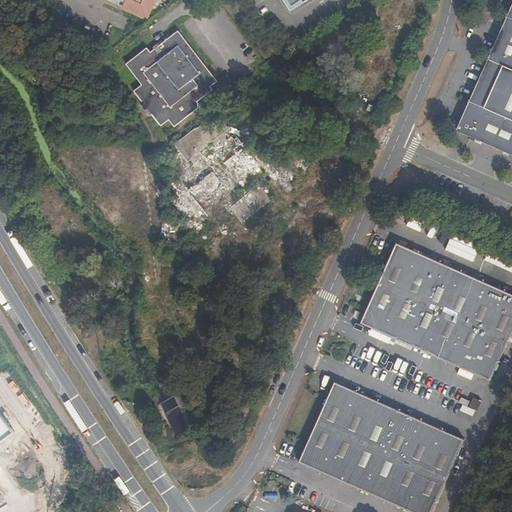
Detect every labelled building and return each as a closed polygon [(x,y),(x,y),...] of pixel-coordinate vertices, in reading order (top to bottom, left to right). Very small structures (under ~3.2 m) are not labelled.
[(511,11),(458,131),(511,155),(511,11)] [(169,120),(175,127),(199,108),(200,105),(198,102),(214,89),(211,86),(216,81),(178,30),(148,52),(146,50),(126,64),(142,85),(134,91),(144,102),(141,104),(150,116),(152,114),(161,126),(169,120)] [(365,111),(375,116),(378,109),(368,105),(365,111)] [(183,154),(224,123),(218,114),(176,145),(183,154)] [(230,130),(224,123),(183,154),(188,160),(190,159),(195,165),(173,181),(187,199),(182,203),(196,222),(221,204),(228,198),(234,206),(231,208),(241,222),(267,203),(264,200),(270,195),(256,177),(265,171),(247,147),(252,144),(248,139),(242,144),(240,141),(248,134),(243,128),(227,141),(223,135),(230,130)] [(221,204),(196,222),(199,226),(223,208),(221,204)] [(490,383),(511,332),(511,296),(396,243),(361,324),(490,383)] [(211,251),(208,246),(201,247),(199,253),(203,257),(209,257),(211,251)] [(406,511),(432,511),(464,442),(335,382),(299,463),(406,511)] [(458,404),(467,408),(469,402),(460,398),(458,404)] [(468,408),(477,412),(482,403),(473,399),(468,408)] [(0,442),(14,432),(0,412),(0,442)]
